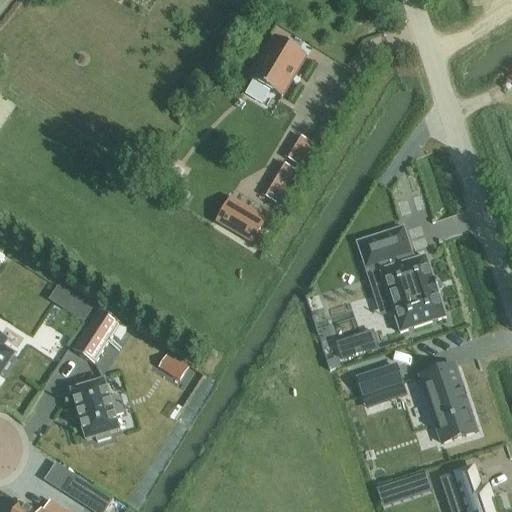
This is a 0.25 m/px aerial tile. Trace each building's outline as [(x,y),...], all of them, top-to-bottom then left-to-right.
[(151,18),(148,29),(164,33),(167,17),(154,14),(153,19),(151,18)] [(275,39),(250,81),(281,100),(307,58),(275,39)] [(299,139),(286,159),(299,167),(312,146),(299,139)] [(282,166),(264,197),(277,205),(295,174),(282,166)] [(230,200),(216,224),(252,245),(266,221),(230,200)] [(403,230),(358,245),(366,271),(370,269),(379,295),(387,293),(394,315),(400,333),(399,333),(400,336),(403,335),(403,334),(443,322),(446,321),(445,318),(444,318),(438,298),(440,297),(439,294),(436,284),(435,281),(433,282),(426,262),(427,262),(426,259),(423,260),(408,265),(406,258),(412,256),(403,230)] [(58,287),(51,297),(64,305),(71,295),(58,287)] [(99,313),(73,353),(94,367),(120,327),(99,313)] [(373,333),(336,345),(342,362),(378,350),(373,333)] [(0,376),(14,356),(5,350),(0,347),(0,376)] [(168,357),(160,370),(180,382),(188,370),(168,357)] [(395,365),(357,378),(367,408),(387,402),(383,390),(402,384),(395,365)] [(455,366),(421,377),(442,444),(477,432),(455,366)] [(104,382),(71,393),(86,443),(96,440),(97,444),(111,440),(109,436),(119,433),(115,418),(123,416),(118,398),(109,401),(104,382)] [(473,469),(441,480),(451,511),(465,506),(467,511),(495,511),(487,488),(480,491),(473,469)] [(409,486),(376,496),(379,508),(413,498),(409,486)] [(97,492),(86,509),(91,511),(104,511),(112,502),(97,492)]
